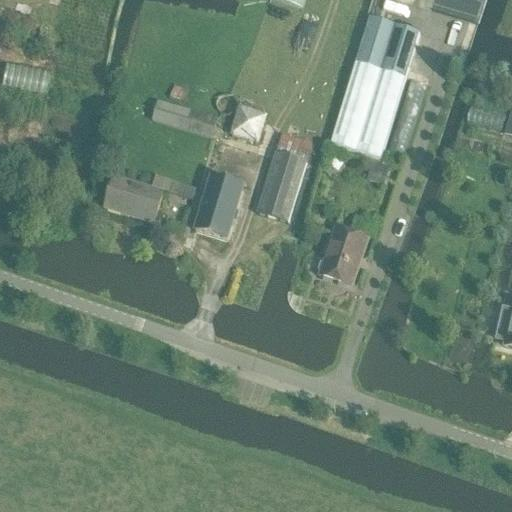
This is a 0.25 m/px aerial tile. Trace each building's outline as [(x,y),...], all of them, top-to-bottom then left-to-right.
[(269,0),(303,10),(306,0),(269,0)] [(371,19),(331,146),(380,162),(420,35),(371,19)] [(216,122),(158,104),(153,123),(211,141),(216,122)] [(268,117),(238,108),(230,137),(259,146),(268,117)] [(287,225),(307,165),(312,147),(282,138),(276,155),(275,155),(256,215),(287,225)] [(390,169),(373,164),(367,182),(384,187),(390,169)] [(113,180),(104,211),(153,226),(162,195),(162,194),(193,203),(197,191),(156,178),(151,192),(113,180)] [(211,181),(195,234),(227,243),(243,190),(211,181)] [(364,242),(332,232),(318,277),(350,287),(364,242)] [(511,312),(503,311),(499,328),(508,330),(504,349),(511,350),(511,312)]
